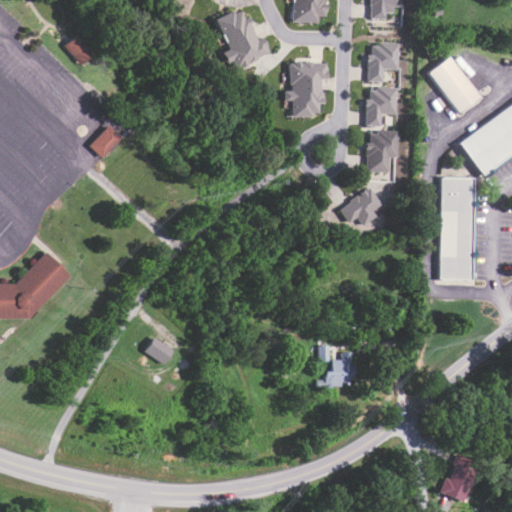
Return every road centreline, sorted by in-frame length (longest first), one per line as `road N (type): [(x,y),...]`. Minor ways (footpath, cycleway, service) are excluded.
road 1 (secondary): [(511,328),(357,450),(239,486),(132,494)]
road 2 (residential): [(332,139),(343,115),(346,0)]
road 3 (secondary): [(0,461),(132,494)]
